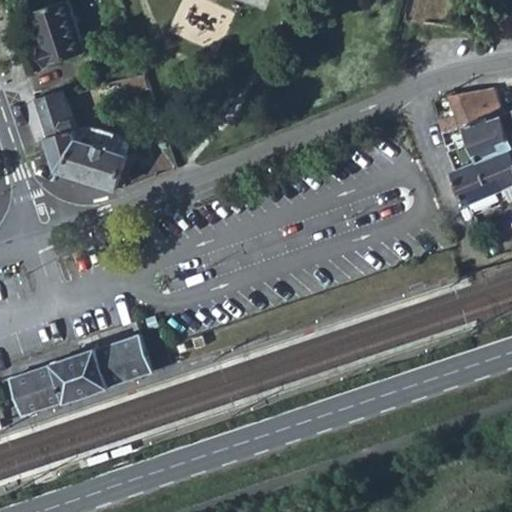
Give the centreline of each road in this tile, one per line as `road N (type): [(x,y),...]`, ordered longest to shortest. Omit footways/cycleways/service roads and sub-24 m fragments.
road 1 (tertiary): [(511,352),(37,511)]
road 2 (residential): [(40,237),(407,92)]
road 3 (residential): [(407,92),(476,261)]
road 4 (residential): [(0,118),(40,237)]
